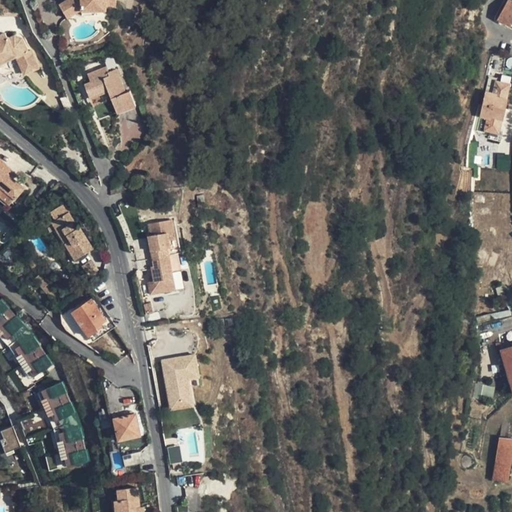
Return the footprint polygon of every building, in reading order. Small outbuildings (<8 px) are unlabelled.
[(67,0),(57,6),(65,19),(79,10),(80,6),(93,6),(93,11),(104,11),(104,5),(114,5),(114,0),(67,0)] [(511,1),(509,0),(507,0),(497,19),(506,24),(507,21),(511,23),(511,1)] [(93,6),(80,6),(79,10),(79,15),(93,15),(93,11),(93,6)] [(5,34),(0,35),(0,63),(16,56),(25,75),(39,68),(30,50),(28,51),(22,38),(14,36),(7,39),(5,34)] [(107,67),(87,75),(90,83),(85,85),(90,98),(108,91),(112,100),(117,113),(136,105),(130,90),(126,92),(116,69),(108,71),(107,67)] [(483,104),(505,109),(508,99),(507,99),(510,84),(495,81),(496,79),(489,77),(483,104)] [(108,91),(90,98),(93,107),(112,100),(108,91)] [(505,109),(483,104),(477,130),(484,132),(485,130),(499,133),(502,119),(503,119),(505,109)] [(509,171),(511,156),(498,154),(495,169),(509,171)] [(5,173),(10,167),(11,166),(0,157),(0,187),(14,198),(23,186),(11,177),(5,173)] [(15,172),(10,167),(5,173),(11,177),(15,172)] [(0,198),(8,205),(14,198),(0,187),(0,198)] [(67,234),(64,236),(67,242),(65,243),(76,259),(93,249),(79,226),(77,227),(68,212),(54,221),(60,231),(64,229),(67,234)] [(152,258),(169,255),(181,252),(174,219),(151,223),(153,235),(150,236),(148,236),(152,258)] [(52,222),(65,243),(67,242),(64,236),(60,231),(54,221),(52,222)] [(169,255),(152,258),(154,265),(152,266),(153,275),(154,281),(151,281),(148,282),(151,295),(170,291),(168,278),(173,277),(174,277),(169,255)] [(46,283),(41,287),(47,294),(52,290),(46,283)] [(96,327),(100,324),(106,320),(92,299),(72,311),(88,336),(98,330),(96,327)] [(0,301),(0,300),(0,324),(11,313),(8,310),(8,309),(0,301)] [(11,313),(0,324),(0,335),(2,334),(11,345),(22,336),(17,331),(23,325),(15,317),(11,313)] [(26,342),(22,336),(11,345),(19,357),(17,359),(21,366),(42,352),(39,347),(40,347),(33,337),(26,342)] [(511,347),(502,350),(511,383),(511,347)] [(42,352),(21,366),(26,372),(29,370),(34,378),(52,365),(45,356),(42,352)] [(163,362),(171,411),(194,407),(190,380),(198,378),(195,357),(163,362)] [(62,383),(41,391),(45,399),(42,401),(45,408),(68,398),(66,394),(66,393),(62,383)] [(68,398),(45,408),(48,416),(52,415),(57,428),(70,423),(68,417),(75,413),(70,403),(68,398)] [(138,414),(112,417),(116,442),(141,438),(138,414)] [(25,433),(37,428),(32,417),(21,422),(25,433)] [(70,423),(57,428),(61,442),(58,443),(60,451),(84,445),(83,440),(83,439),(81,428),(72,430),(70,423)] [(13,426),(1,431),(4,439),(1,440),(6,453),(21,447),(13,426)] [(511,460),(511,438),(499,437),(495,479),(509,479),(511,460)] [(84,445),(60,451),(62,459),(65,458),(67,466),(88,461),(86,450),(85,450),(84,445)] [(168,447),(169,463),(181,462),(179,446),(168,447)] [(144,511),(144,506),(140,506),(137,487),(116,489),(118,500),(114,500),(114,511),(144,511)]
